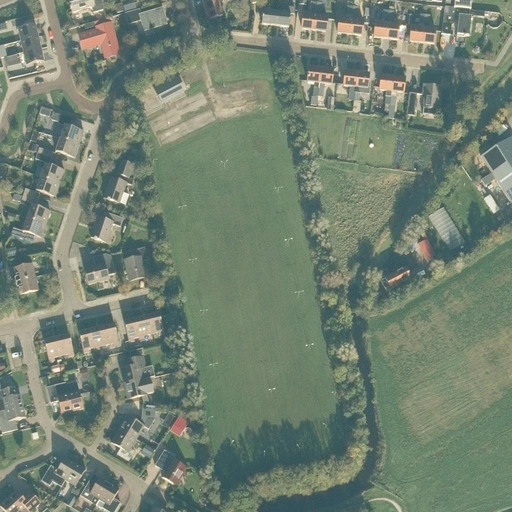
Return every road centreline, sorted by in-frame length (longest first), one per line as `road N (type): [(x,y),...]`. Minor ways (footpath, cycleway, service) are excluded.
road 1 (residential): [(195,38),(479,68)]
road 2 (residential): [(74,313),(64,250),(109,111)]
